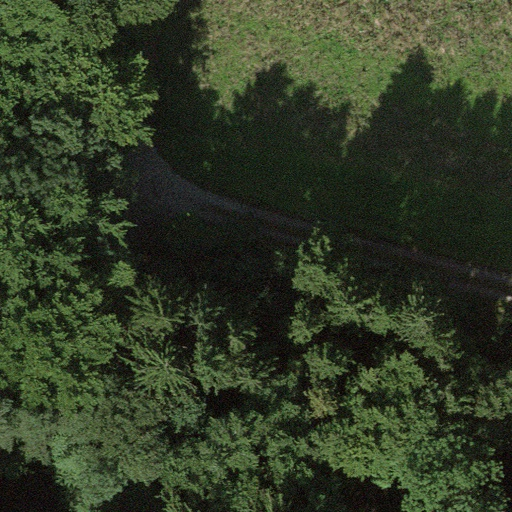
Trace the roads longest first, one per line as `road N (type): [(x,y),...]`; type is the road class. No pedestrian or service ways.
road 1 (unclassified): [(133,0),(77,426),(45,511)]
road 2 (track): [(511,292),(113,182)]
